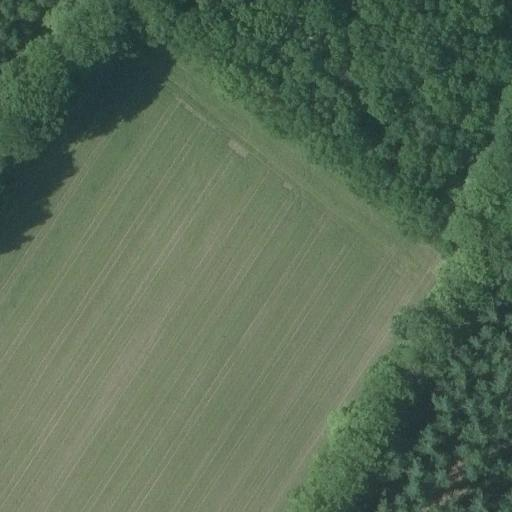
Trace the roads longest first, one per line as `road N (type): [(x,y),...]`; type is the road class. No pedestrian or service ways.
road 1 (track): [(511,212),(309,511)]
road 2 (track): [(511,195),(266,0)]
road 3 (track): [(0,184),(112,0)]
